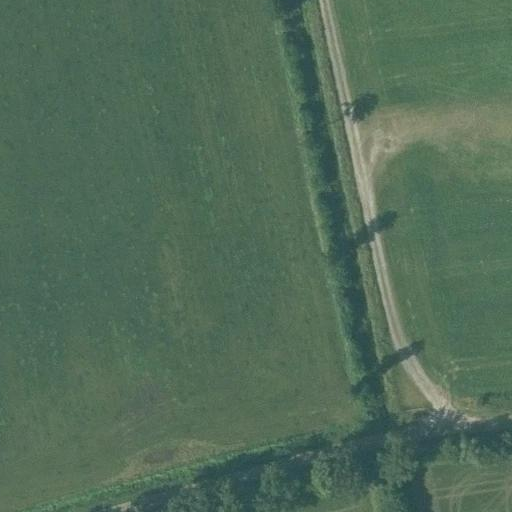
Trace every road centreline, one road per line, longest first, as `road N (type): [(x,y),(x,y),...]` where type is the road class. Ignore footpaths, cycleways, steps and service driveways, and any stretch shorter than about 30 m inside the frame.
road 1 (track): [(325,0),(419,433)]
road 2 (residential): [(511,421),(341,448),(109,511)]
road 3 (track): [(511,131),(398,132),(359,160)]
